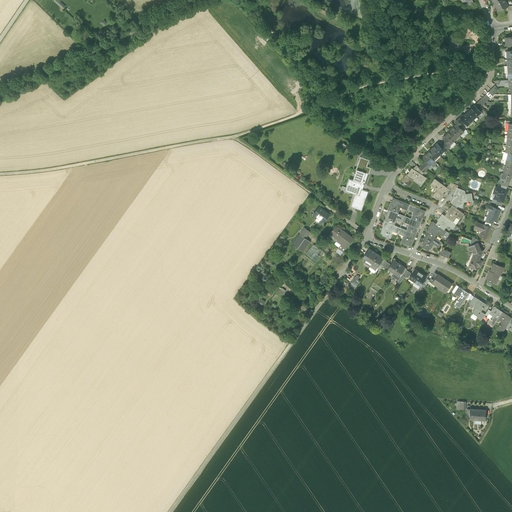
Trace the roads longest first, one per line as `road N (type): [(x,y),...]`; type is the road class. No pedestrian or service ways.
road 1 (track): [(170,511),(312,314)]
road 2 (track): [(0,174),(233,136)]
road 3 (residential): [(493,27),(492,75),(387,187)]
road 4 (residential): [(511,306),(449,268),(368,238)]
